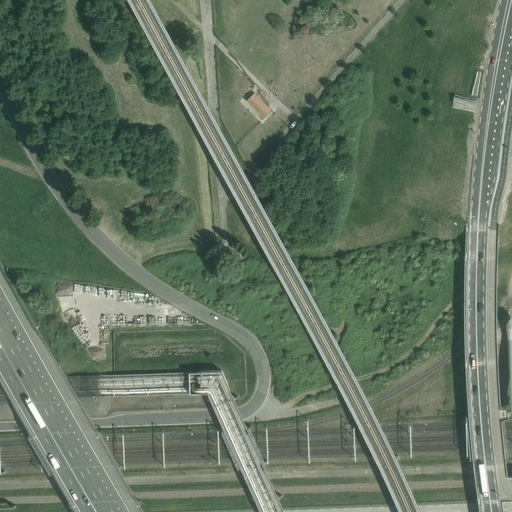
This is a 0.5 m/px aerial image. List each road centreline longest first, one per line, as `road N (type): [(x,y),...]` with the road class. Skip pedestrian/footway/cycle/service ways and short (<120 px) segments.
road 1 (unclassified): [(0,427),(243,415),(264,390),(264,364),(248,340),(125,264),(67,201),(0,81)]
road 2 (tertiary): [(490,511),(476,366),(477,229)]
road 3 (track): [(277,412),(390,367),(459,297),(511,274)]
road 4 (tertiary): [(506,0),(484,113),(477,229)]
road 5 (motorway): [(106,511),(0,327)]
road 6 (tertiary): [(477,229),(511,23)]
